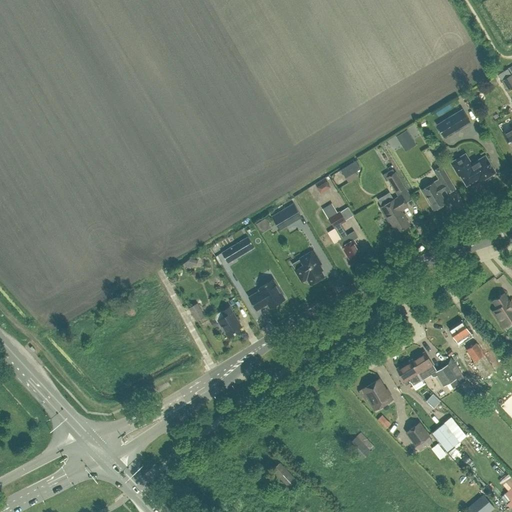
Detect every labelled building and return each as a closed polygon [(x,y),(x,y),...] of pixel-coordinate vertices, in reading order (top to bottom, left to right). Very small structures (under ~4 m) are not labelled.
[(501,80),(507,91),(511,88),(511,75),(511,74),(501,80)] [(444,137),(470,121),(462,108),(436,124),(444,137)] [(511,127),(503,133),(511,147),(511,127)] [(407,129),(396,136),(403,147),(414,141),(407,129)] [(493,173),(488,165),(490,164),(485,156),(470,165),(463,155),(451,162),(459,175),(460,174),(466,185),(482,175),(484,179),(493,173)] [(343,173),(359,164),(356,160),(341,169),(343,173)] [(441,166),(434,170),(447,193),(455,188),(441,166)] [(405,188),(395,171),(394,172),(392,168),(382,175),(386,181),(388,180),(396,193),(405,188)] [(323,178),(313,185),(318,192),(328,186),(323,178)] [(434,182),(421,189),(433,210),(446,202),(434,182)] [(390,221),(396,232),(409,224),(401,210),(408,206),(401,195),(380,207),(389,221),(390,221)] [(324,216),(334,211),(329,202),(319,208),(324,216)] [(294,203),(287,207),(272,216),(279,228),(287,223),(301,215),(294,203)] [(340,211),(329,218),(334,227),(335,228),(328,232),(334,242),(341,238),(338,240),(350,260),(362,253),(354,239),(358,237),(354,230),(347,235),(340,224),(345,221),(340,211)] [(259,232),(267,226),(261,218),(253,223),(259,232)] [(230,247),(236,258),(254,247),(248,237),(230,247)] [(310,284),(324,276),(320,271),(322,270),(319,265),(321,264),(313,250),(300,258),(300,259),(302,258),(304,261),(302,266),(295,270),(302,281),(307,278),(310,284)] [(256,312),(263,307),(262,306),(266,304),(270,309),(285,300),(273,280),(258,289),(259,292),(248,298),(256,312)] [(511,322),(511,304),(510,302),(509,302),(503,293),(493,300),(497,308),(496,309),(490,312),(494,318),(501,329),(511,322)] [(197,303),(189,308),(196,321),(205,317),(197,303)] [(241,326),(229,307),(222,311),(225,316),(218,321),(228,337),(240,330),(239,328),(241,326)] [(459,341),(470,334),(461,321),(449,329),(459,344),(461,343),(459,341)] [(467,348),(475,361),(470,364),(476,372),(480,369),(485,377),(496,370),(478,341),(467,348)] [(425,351),(411,359),(411,360),(418,373),(420,375),(423,379),(431,374),(432,376),(435,376),(437,375),(438,377),(444,386),(457,378),(448,364),(437,371),(434,367),(425,351)] [(411,359),(396,368),(406,384),(411,382),(413,385),(416,390),(425,384),(423,379),(420,375),(418,373),(411,360),(411,359)] [(368,398),(375,409),(392,399),(386,389),(386,390),(379,378),(365,387),(370,396),(368,398)] [(433,394),(426,401),(434,408),(440,401),(433,394)] [(381,414),(375,417),(382,427),(387,424),(381,414)] [(419,422),(406,432),(416,445),(429,435),(419,422)] [(459,441),(444,422),(432,432),(447,451),(459,441)] [(371,451),(357,435),(347,444),(361,459),(371,451)] [(280,461),(272,469),(287,485),(295,477),(298,480),(301,477),(293,468),(289,471),(280,461)] [(498,495),(510,508),(511,506),(511,479),(505,473),(496,481),(504,489),(498,495)] [(485,494),(468,508),(471,511),(489,511),(495,507),(485,494)]
